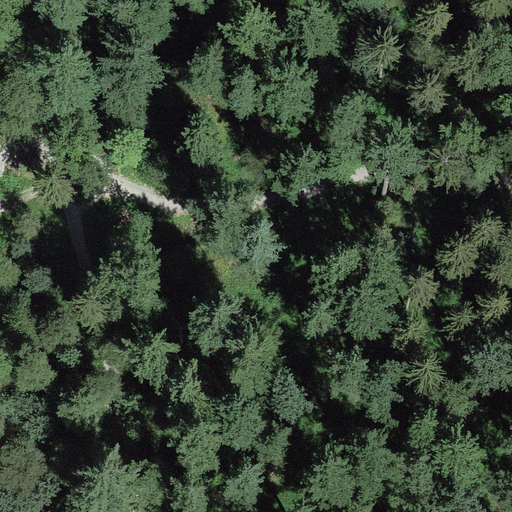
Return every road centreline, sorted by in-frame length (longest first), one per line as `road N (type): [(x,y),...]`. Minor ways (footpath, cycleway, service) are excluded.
road 1 (track): [(60,151),(132,192),(198,207),(414,169),(479,174),(511,188)]
road 2 (track): [(117,392),(34,33)]
road 3 (track): [(148,511),(117,392)]
